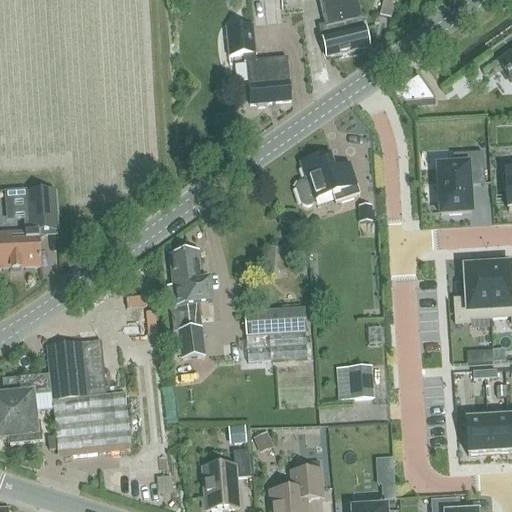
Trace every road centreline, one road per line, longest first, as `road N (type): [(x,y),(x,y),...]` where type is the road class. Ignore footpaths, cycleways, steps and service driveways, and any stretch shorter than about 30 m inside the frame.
road 1 (tertiary): [(0,338),(482,0)]
road 2 (residential): [(401,243),(415,475),(428,488),(511,484)]
